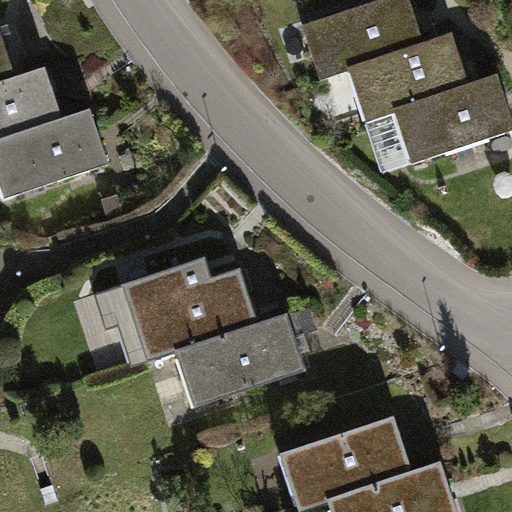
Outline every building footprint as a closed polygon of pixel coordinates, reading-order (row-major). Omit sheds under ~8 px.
[(410,0),(383,0),(314,22),(318,35),(321,34),(325,46),(312,50),(321,79),(350,70),(360,67),(425,46),(424,44),(410,0)] [(318,35),(314,22),(303,26),(312,50),(325,46),(321,34),(318,35)] [(0,30),(0,84),(16,79),(0,30)] [(425,46),(360,67),(364,78),(365,78),(369,89),(357,93),(366,120),(395,111),(470,87),(453,35),(424,44),(425,46)] [(350,70),(357,93),(369,89),(365,78),(364,78),(360,67),(350,70)] [(16,79),(0,84),(0,142),(63,122),(45,70),(16,79)] [(511,116),(499,77),(470,87),(395,111),(412,162),(412,164),(511,131),(511,116)] [(395,111),(366,120),(383,172),(412,162),(395,111)] [(91,112),(63,122),(0,142),(0,174),(10,171),(14,183),(11,184),(15,196),(109,165),(91,112)] [(10,171),(0,174),(0,182),(5,200),(15,196),(11,184),(14,183),(10,171)] [(94,295),(106,331),(118,327),(135,321),(148,361),(178,351),(259,325),(240,269),(212,278),(205,258),(94,295)] [(259,325),(178,351),(189,384),(200,380),(204,393),(202,393),(205,404),(306,371),(295,338),(313,332),(306,309),(259,325)] [(135,321),(118,327),(132,367),(148,361),(135,321)] [(196,407),(205,404),(202,393),(204,393),(200,380),(189,384),(196,407)] [(394,417),(291,451),(295,464),(297,463),(301,474),(289,478),(300,511),(329,501),(413,473),(394,417)] [(295,464),(291,451),(281,455),(289,478),(301,474),(297,463),(295,464)] [(413,473),(329,501),(332,511),(457,511),(442,464),(413,473)]
